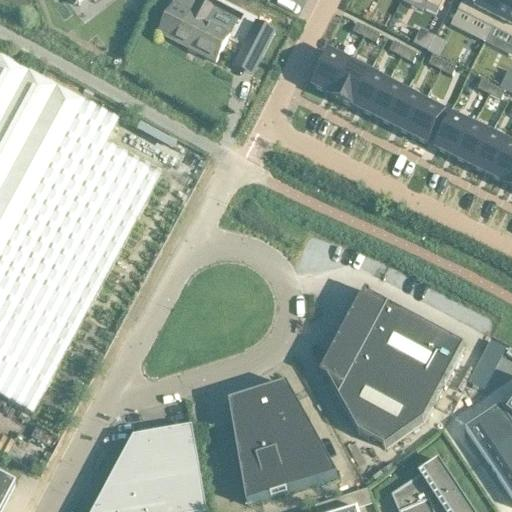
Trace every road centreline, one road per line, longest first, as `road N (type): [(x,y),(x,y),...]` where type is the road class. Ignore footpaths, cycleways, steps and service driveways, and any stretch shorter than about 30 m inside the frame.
road 1 (unclassified): [(191,247),(260,255),(282,277),(290,308),(281,339),(252,366),(103,406)]
road 2 (residential): [(266,128),(511,250)]
road 3 (residential): [(236,166),(0,30)]
road 4 (unclassified): [(103,406),(191,247)]
road 5 (residential): [(328,0),(266,128)]
